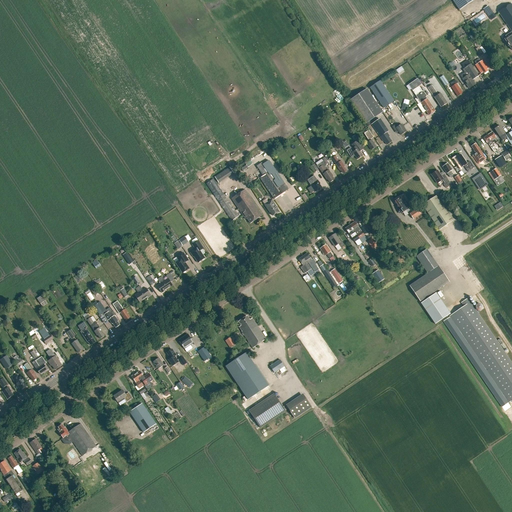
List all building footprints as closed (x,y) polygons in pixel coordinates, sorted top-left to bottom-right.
[(451,0),(459,11),(475,0),(451,0)] [(511,50),(511,6),(510,4),(498,12),(511,32),(505,36),(506,38),(504,39),(511,50)] [(489,16),(494,13),(488,5),(484,9),(489,16)] [(480,56),(483,54),(479,47),(475,49),(480,56)] [(484,74),(487,71),(487,70),(488,69),(482,61),(475,66),(481,74),(483,72),(484,74)] [(478,76),(470,65),(464,69),(466,72),(461,76),(463,79),(462,79),(469,89),(475,84),(472,80),(478,76)] [(445,86),(448,84),(443,76),(439,78),(445,86)] [(412,91),(421,85),(417,79),(408,85),(406,86),(409,91),(411,89),(412,91)] [(457,97),(462,93),(456,84),(458,83),(456,80),(450,84),(452,86),(451,87),(457,97)] [(383,108),(393,101),(380,81),(369,88),(383,108)] [(366,124),(383,112),(367,89),(350,100),(366,124)] [(423,92),(422,92),(416,96),(422,106),(428,115),(429,115),(430,115),(434,112),(435,111),(429,102),(428,102),(424,95),(425,94),(423,92)] [(435,95),(433,96),(434,98),(441,108),(447,103),(440,94),(438,95),(436,97),(435,95)] [(391,142),(388,137),(389,136),(387,133),(388,132),(379,119),(371,124),(383,142),(384,141),(386,145),(391,142)] [(398,126),(396,124),(392,127),(395,132),(398,130),(401,135),(406,132),(401,124),(398,126)] [(506,136),(504,134),(504,133),(499,126),(494,129),(499,137),(502,141),(507,138),(511,145),(511,132),(506,136)] [(371,141),(370,139),(373,138),(369,131),(364,134),(369,142),(366,144),(371,150),(376,147),(372,140),(371,141)] [(492,132),(488,135),(483,138),(487,144),(492,141),(496,138),(492,132)] [(363,156),(360,152),(363,149),(362,148),(357,141),(352,145),(356,150),(353,152),(351,148),(346,151),(351,158),(355,156),(357,160),(363,156)] [(475,144),(471,146),(474,151),(473,151),(475,154),(473,156),(477,162),(478,164),(482,162),(486,159),(481,151),(478,147),(475,144)] [(506,160),(511,157),(507,151),(502,154),(506,160)] [(467,164),(461,155),(455,159),(461,168),(464,166),(468,172),(474,168),(470,162),(467,164)] [(501,156),(495,160),(500,168),(506,164),(501,156)] [(339,163),(335,157),(332,159),(336,165),(340,171),(341,171),(343,174),(346,171),(343,167),(344,167),(341,161),(339,163)] [(274,199),(288,189),(269,161),(258,168),(263,176),(259,178),(274,199)] [(329,170),(327,172),(323,166),(326,165),(323,161),(320,163),(322,166),(319,168),(327,180),(328,180),(330,183),(334,180),(332,177),(333,176),(329,170)] [(449,167),(447,164),(442,167),(446,174),(447,173),(449,177),(452,175),(450,171),(452,170),(450,166),(449,167)] [(216,182),(232,175),(229,168),(213,175),(216,182)] [(497,178),(501,176),(496,169),(492,171),(497,178)] [(441,177),(437,171),(431,175),(437,184),(443,180),(445,183),(443,185),(446,188),(451,184),(444,175),(441,177)] [(480,174),(473,179),(478,187),(485,182),(480,174)] [(317,181),(314,176),(307,181),(309,183),(311,185),(310,185),(315,192),(318,191),(322,188),(319,185),(320,184),(317,181)] [(206,184),(216,197),(232,221),(238,216),(228,201),(227,202),(226,199),(227,199),(222,193),(213,179),(206,184)] [(250,224),(262,216),(245,190),(231,199),(245,220),(247,219),(250,224)] [(412,207),(404,196),(399,199),(397,199),(395,200),(395,201),(400,209),(399,210),(401,214),(412,207)] [(453,221),(436,196),(422,206),(417,209),(418,209),(410,214),(413,219),(421,214),(426,211),(439,230),(453,221)] [(268,203),(266,199),(262,202),(265,205),(270,213),(270,212),(272,216),(278,212),(276,208),(276,207),(272,200),(268,203)] [(350,225),(359,239),(364,236),(361,232),(362,232),(358,227),(355,222),(350,225)] [(354,242),(359,239),(350,225),(345,229),(354,242)] [(337,238),(334,235),(329,238),(335,247),(338,244),(341,248),(344,246),(342,242),(340,243),(337,238)] [(183,245),(189,241),(185,236),(179,240),(183,245)] [(205,258),(200,251),(203,249),(198,241),(192,245),(195,250),(190,253),(193,257),(194,257),(198,263),(205,258)] [(333,257),(330,252),(326,245),(320,249),(325,256),(326,255),(329,259),(333,257)] [(127,253),(123,256),(129,265),(133,262),(127,253)] [(182,273),(189,269),(185,263),(188,260),(183,253),(177,257),(179,261),(175,263),(182,273)] [(303,256),(302,256),(307,264),(307,263),(308,263),(314,271),(317,275),(321,273),(315,265),(316,264),(315,262),(313,259),(311,260),(307,253),(303,256)] [(302,256),(298,259),(303,266),(302,267),(300,268),(304,274),(306,273),(311,269),(307,263),(307,264),(302,256)] [(323,264),(320,267),(323,272),(333,287),(337,284),(327,269),(323,264)] [(448,282),(437,266),(426,274),(408,286),(419,302),(448,282)] [(378,270),(372,274),(378,283),(384,279),(378,270)] [(159,278),(167,289),(173,285),(171,282),(174,280),(172,276),(170,273),(166,276),(168,279),(165,281),(162,276),(159,278)] [(334,277),(339,284),(343,281),(338,274),(334,277)] [(130,278),(134,285),(138,283),(134,276),(130,278)] [(162,293),(167,289),(159,278),(157,279),(160,284),(157,286),(162,293)] [(100,290),(105,286),(102,281),(96,285),(100,290)] [(138,287),(145,299),(151,295),(146,288),(143,290),(140,286),(138,287)] [(140,303),(145,299),(138,287),(135,289),(138,293),(135,296),(140,303)] [(435,324),(450,314),(436,293),(421,303),(435,324)] [(42,307),(47,303),(42,295),(37,298),(42,307)] [(324,309),(331,306),(326,295),(319,298),(324,309)] [(450,317),(443,321),(444,322),(502,407),(506,405),(509,403),(509,402),(511,401),(511,400),(511,363),(507,356),(468,298),(461,303),(464,306),(450,316),(450,317)] [(103,313),(106,310),(100,301),(94,306),(100,315),(103,313)] [(121,309),(119,306),(116,309),(119,314),(120,313),(125,321),(130,317),(127,313),(128,313),(125,309),(124,311),(122,308),(121,309)] [(110,308),(106,310),(103,313),(108,320),(109,320),(112,324),(113,324),(116,328),(117,327),(119,326),(120,325),(117,322),(118,321),(115,316),(116,315),(113,311),(112,311),(110,308)] [(90,318),(89,315),(84,318),(85,321),(87,320),(90,325),(93,329),(94,331),(97,335),(100,339),(104,336),(102,332),(102,331),(100,328),(96,321),(93,323),(90,318)] [(250,320),(247,316),(238,322),(241,326),(239,327),(242,332),(241,332),(252,349),(266,339),(252,318),(250,320)] [(90,345),(95,342),(86,328),(88,327),(84,322),(78,326),(82,331),(81,332),(83,335),(82,335),(88,343),(89,343),(90,345)] [(71,339),(76,336),(71,330),(67,333),(71,339)] [(49,336),(47,332),(42,336),(44,339),(43,340),(46,344),(53,339),(50,335),(49,336)] [(179,340),(185,349),(194,343),(188,334),(179,340)] [(78,353),(82,350),(83,349),(77,340),(72,344),(78,353)] [(205,347),(198,352),(205,362),(211,357),(205,347)] [(173,366),(178,362),(174,356),(176,355),(172,349),(167,353),(171,359),(169,360),(173,366)] [(52,358),(58,368),(62,365),(55,356),(50,350),(46,352),(51,359),(52,358)] [(247,400),(268,386),(246,353),(225,367),(247,400)] [(7,356),(0,361),(6,369),(13,365),(7,356)] [(183,365),(187,362),(183,356),(179,359),(183,365)] [(19,359),(18,357),(14,360),(18,366),(23,362),(20,358),(19,359)] [(40,374),(47,370),(44,365),(46,363),(42,357),(35,361),(39,367),(36,369),(40,374)] [(55,370),(58,368),(52,358),(51,359),(48,361),(51,366),(52,365),(55,370)] [(158,369),(164,365),(159,358),(153,362),(158,369)] [(274,373),(284,366),(280,360),(270,366),(274,373)] [(35,375),(32,370),(31,368),(28,363),(25,365),(28,370),(29,372),(27,373),(30,377),(33,381),(37,378),(35,375)] [(136,374),(140,380),(141,380),(145,385),(153,380),(149,374),(144,377),(140,371),(136,374)] [(139,381),(140,380),(136,374),(132,377),(134,380),(140,389),(144,386),(142,383),(140,384),(139,381)] [(17,375),(12,378),(17,385),(21,390),(28,386),(25,382),(22,377),(19,378),(17,375)] [(8,388),(6,385),(7,385),(3,379),(0,380),(0,381),(4,387),(1,389),(3,391),(2,391),(8,399),(13,396),(11,392),(8,388)] [(144,399),(147,397),(144,393),(146,391),(144,387),(138,391),(144,399)] [(125,395),(122,390),(113,396),(118,402),(124,398),(126,402),(132,398),(129,393),(125,395)] [(259,428),(285,411),(273,393),(248,410),(259,428)] [(157,394),(152,397),(156,403),(161,400),(157,394)] [(283,404),(291,419),(309,408),(300,394),(283,404)] [(144,433),(156,424),(142,404),(129,412),(144,433)] [(169,416),(173,413),(168,407),(165,409),(169,416)] [(96,446),(81,424),(68,432),(65,428),(62,425),(61,425),(59,426),(59,427),(58,427),(59,429),(58,430),(60,432),(59,432),(63,438),(64,438),(65,439),(69,436),(83,456),(96,446)] [(40,453),(38,450),(42,448),(37,440),(36,441),(35,440),(31,442),(32,444),(31,445),(37,455),(40,453)] [(23,453),(20,449),(14,454),(17,458),(20,463),(23,461),(24,463),(25,462),(27,465),(32,462),(30,459),(28,459),(24,452),(23,453)] [(15,461),(12,457),(8,459),(11,463),(10,463),(15,470),(16,469),(19,474),(23,472),(19,465),(18,465),(15,460),(15,461)] [(14,475),(11,470),(5,461),(0,464),(0,468),(4,475),(3,476),(16,494),(22,491),(12,476),(14,475)] [(38,475),(44,471),(43,469),(44,468),(40,461),(39,462),(33,466),(38,475)] [(5,502),(13,497),(10,493),(3,498),(5,502)]
